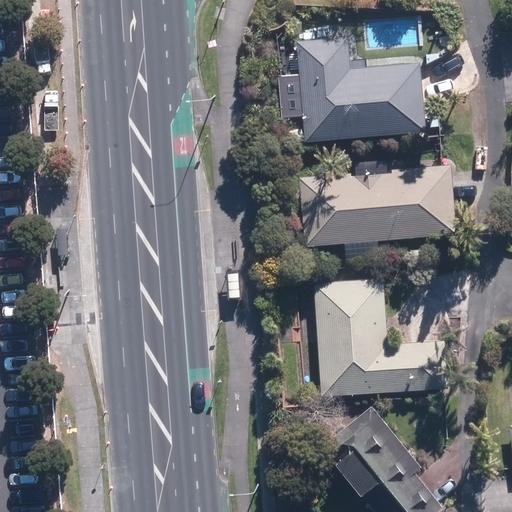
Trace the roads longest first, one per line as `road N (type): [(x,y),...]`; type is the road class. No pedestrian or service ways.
road 1 (primary): [(135,511),(98,0)]
road 2 (primary): [(166,0),(201,511)]
